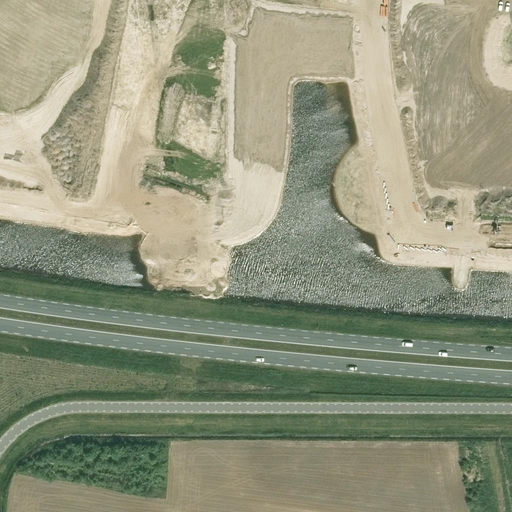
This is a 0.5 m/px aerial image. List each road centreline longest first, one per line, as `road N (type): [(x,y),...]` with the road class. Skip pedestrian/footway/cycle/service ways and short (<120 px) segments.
road 1 (unclassified): [(0,446),(34,417),(70,406),(511,408)]
road 2 (primary): [(511,354),(0,300)]
road 3 (primary): [(0,324),(511,377)]
road 4 (unclassified): [(370,0),(371,63),(399,220),(411,236),(511,242)]
